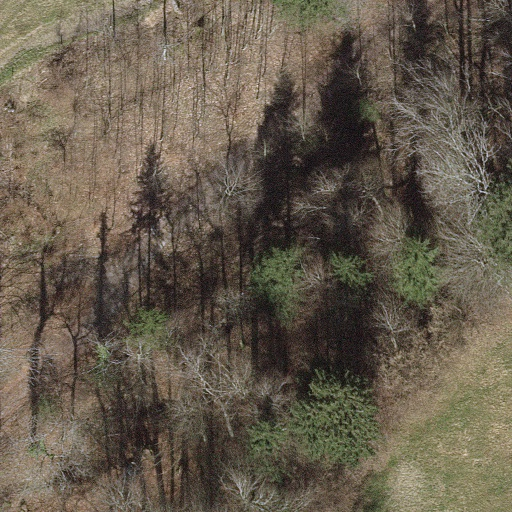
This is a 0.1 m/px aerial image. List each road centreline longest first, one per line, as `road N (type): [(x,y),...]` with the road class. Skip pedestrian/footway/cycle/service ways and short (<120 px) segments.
road 1 (track): [(119,268),(289,111),(432,0)]
road 2 (track): [(0,416),(120,311),(128,288),(119,268)]
road 3 (track): [(119,268),(84,267),(44,284),(0,323)]
